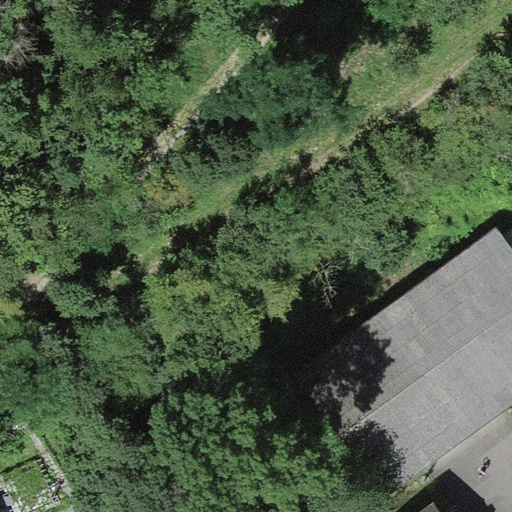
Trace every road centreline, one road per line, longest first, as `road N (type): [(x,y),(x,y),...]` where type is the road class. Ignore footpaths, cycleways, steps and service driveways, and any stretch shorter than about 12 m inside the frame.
road 1 (track): [(511,26),(102,301),(0,326)]
road 2 (track): [(296,0),(124,192),(0,306)]
